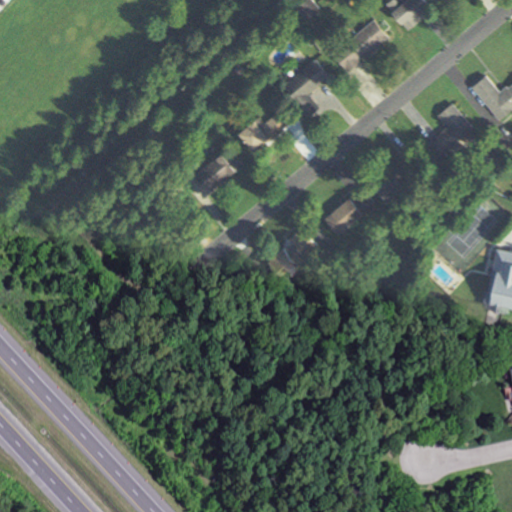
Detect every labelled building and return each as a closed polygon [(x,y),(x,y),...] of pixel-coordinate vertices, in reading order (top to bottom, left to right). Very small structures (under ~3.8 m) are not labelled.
[(421,4),(418,0),(390,0),(386,2),(399,29),(416,21),(410,10),(421,4)] [(345,72),(386,35),(370,17),(329,54),(345,72)] [(326,75),(310,58),(281,86),(297,103),(326,75)] [(511,78),(495,91),(482,74),(469,83),(494,117),(511,104),(511,78)] [(471,126),(448,101),(433,114),(444,125),(422,144),(436,159),(471,126)] [(292,123),(282,108),(261,122),(256,115),(235,129),(249,151),(292,123)] [(241,165),(228,146),(190,172),(203,191),(241,165)] [(366,207),(354,190),(319,216),(332,233),(366,207)] [(293,260),(280,244),(257,262),(270,279),(293,260)] [(511,250),(489,246),(480,304),(511,309),(511,250)] [(511,410),(511,367),(503,369),(511,410)]
